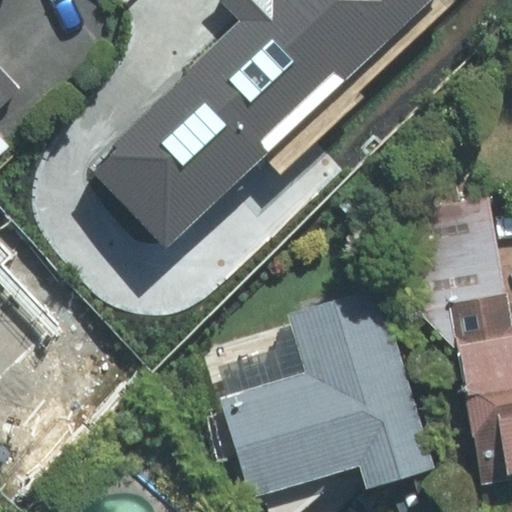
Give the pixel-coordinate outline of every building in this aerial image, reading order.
[(0,0),(0,99),(16,85),(0,68),(0,0)] [(175,239),(269,150),(276,157),(338,98),(328,87),(349,68),(337,55),(381,15),(366,0),(256,0),(176,76),(147,46),(66,122),(175,239)] [(490,199),(426,209),(470,488),(511,481),(511,326),(510,327),(490,199)] [(0,389),(24,389),(49,370),(49,318),(31,298),(31,297),(0,260),(0,389)] [(425,468),(366,294),(287,320),(305,372),(217,401),(251,501),(342,470),(350,494),(425,468)]
